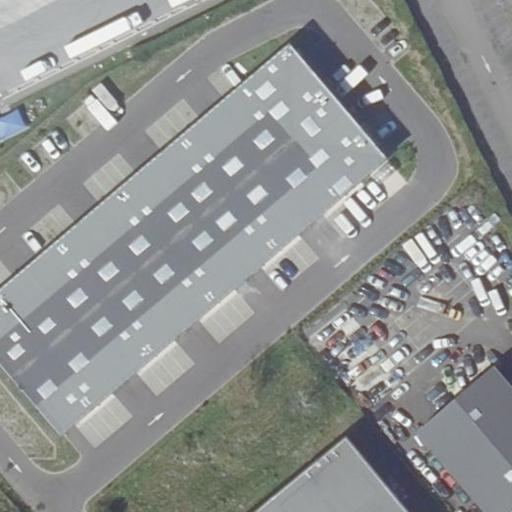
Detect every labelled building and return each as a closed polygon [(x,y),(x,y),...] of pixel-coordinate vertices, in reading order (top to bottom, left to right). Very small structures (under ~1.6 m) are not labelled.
[(387,150),(288,34),(0,279),(0,354),(65,430),(387,150)] [(0,114),(0,137),(25,126),(16,107),(0,114)] [(353,400),(394,378),(366,325),(324,347),(353,400)] [(506,511),(511,507),(511,381),(491,357),(415,425),(484,511),(506,511)] [(136,415),(84,446),(99,472),(151,440),(136,415)] [(415,511),(346,427),(241,511),(415,511)]
